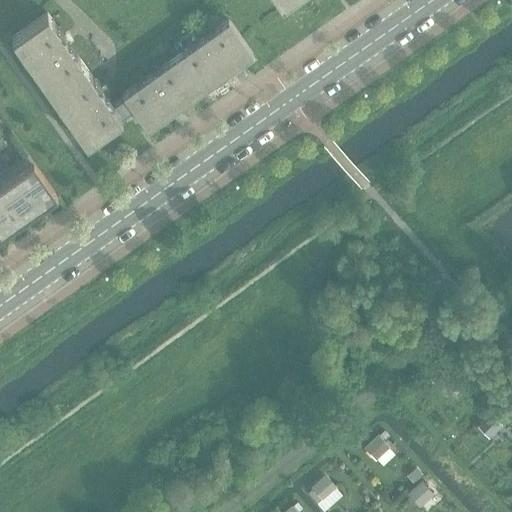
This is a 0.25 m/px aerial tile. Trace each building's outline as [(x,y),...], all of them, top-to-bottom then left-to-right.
[(84,65),(74,51),(47,11),(11,36),(49,89),(84,65)] [(228,68),(238,61),(236,59),(248,50),(250,54),(252,52),(228,18),(175,55),(199,89),(200,88),(199,86),(210,77),(212,79),(221,73),(219,70),(226,65),(228,68)] [(199,89),(175,55),(122,93),(123,95),(132,108),(147,128),(149,126),(147,123),(158,115),(160,117),(169,110),(167,107),(174,102),(176,105),(186,98),(184,96),(196,88),(198,90),(199,89)] [(123,95),(113,101),(111,103),(84,65),(49,89),(86,142),(122,117),(121,116),(132,108),(123,95)] [(27,154),(9,166),(40,209),(57,196),(27,154)] [(9,166),(0,172),(0,190),(22,221),(40,209),(9,166)] [(0,190),(0,228),(4,234),(22,221),(0,190)] [(447,373),(425,389),(438,406),(460,391),(447,373)] [(491,412),(478,426),(490,438),(503,424),(491,412)] [(373,439),(350,455),(363,473),(385,457),(373,439)] [(416,466),(407,475),(413,483),(423,474),(416,466)] [(327,474),(304,490),(317,507),(339,491),(327,474)] [(422,480),(408,493),(420,506),(434,493),(422,480)]
